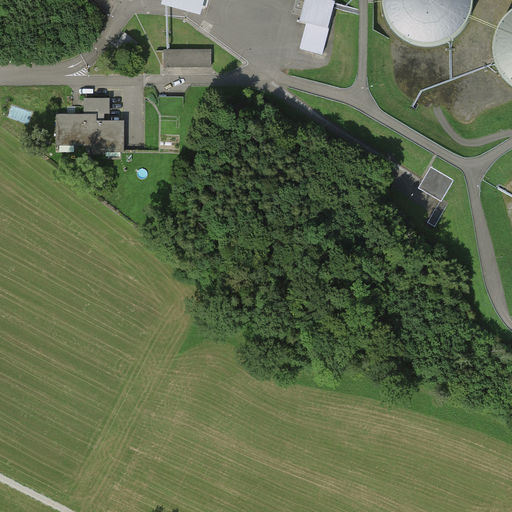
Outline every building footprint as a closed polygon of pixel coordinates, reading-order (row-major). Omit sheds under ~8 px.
[(162,0),(163,1),(202,11),(204,0),(162,0)] [(474,0),(382,0),(383,1),(384,15),(390,29),(400,39),(413,46),(427,49),(443,47),(457,40),(467,28),(473,14),(474,0)] [(303,47),(322,53),(334,13),(304,4),(299,21),(310,24),(303,47)] [(511,15),(502,24),(495,36),(491,51),(493,65),(499,79),(509,89),(511,91),(511,15)] [(211,68),(211,51),(165,51),(165,68),(211,68)] [(185,99),(160,98),(160,115),(185,115),(185,99)] [(92,116),(56,116),(56,142),(97,142),(97,148),(124,148),(124,122),(108,122),(108,102),(92,102),(92,116)] [(454,181),(432,168),(421,187),(444,200),(454,181)] [(442,200),(430,221),(436,224),(448,203),(442,200)]
